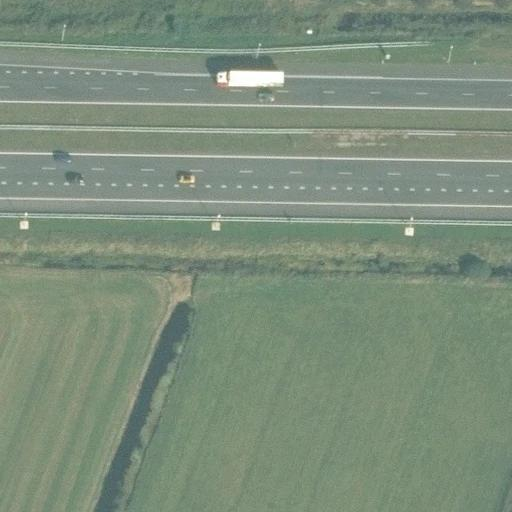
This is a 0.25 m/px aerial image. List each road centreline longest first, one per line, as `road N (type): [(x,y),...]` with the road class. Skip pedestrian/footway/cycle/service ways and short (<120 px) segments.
road 1 (motorway): [(511,95),(0,87)]
road 2 (motorway): [(0,168),(511,175)]
